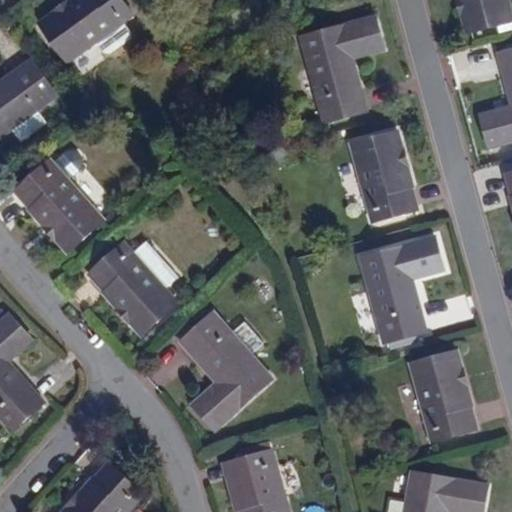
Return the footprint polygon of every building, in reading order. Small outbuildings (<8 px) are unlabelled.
[(96,42),(122,23),(132,15),(120,0),(79,0),(41,27),(68,63),(96,42)] [(460,0),(468,30),(511,18),(506,0),(460,0)] [(299,38),(322,122),(366,111),(354,60),(383,52),(375,19),(299,38)] [(130,34),(122,23),(96,42),(104,53),(110,55),(130,40),(130,34)] [(511,49),(496,54),(509,107),(480,115),(489,149),(511,142),(511,49)] [(0,139),(12,130),(22,144),(48,125),(38,112),(58,97),(31,60),(0,81),(0,139)] [(352,146),(374,223),(417,211),(395,135),(352,146)] [(16,192),(69,253),(103,223),(66,182),(78,172),(80,169),(81,165),(80,161),(75,154),(71,154),(67,155),(63,157),(52,167),(49,163),(16,192)] [(359,259),(382,343),(387,342),(389,349),(419,342),(417,335),(427,332),(413,282),(444,273),(434,240),(359,259)] [(177,305),(164,290),(177,279),(145,242),(131,254),(124,246),(90,277),(142,335),(177,305)] [(0,323),(0,415),(13,430),(46,401),(10,360),(33,339),(10,314),(0,323)] [(179,345),(214,384),(192,406),(215,431),(272,380),(213,316),(179,345)] [(410,364),(431,442),(476,430),(454,351),(410,364)] [(286,511),(270,452),(233,463),(244,506),(238,508),(239,511),(286,511)] [(244,506),(233,463),(225,465),(237,509),(238,508),(244,506)] [(110,466),(68,511),(127,511),(142,496),(110,466)] [(483,511),(488,485),(410,471),(405,502),(389,499),(386,511),(483,511)]
